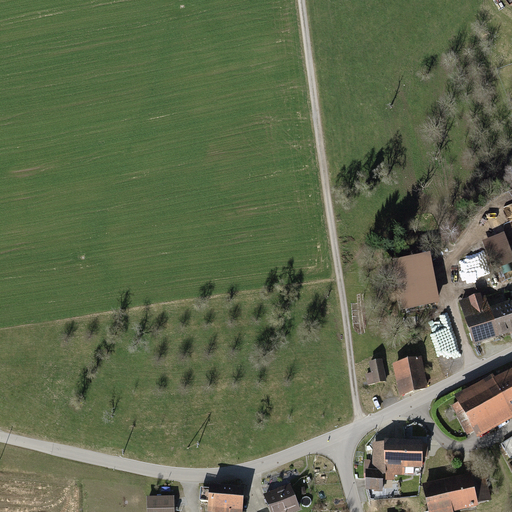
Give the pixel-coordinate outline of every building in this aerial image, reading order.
[(493,271),(511,264),(511,252),(506,234),(483,242),(493,271)] [(393,261),(403,312),(441,304),(432,254),(393,261)] [(473,347),(511,334),(511,302),(490,309),(485,293),(459,302),(473,347)] [(423,360),(394,365),(399,395),(428,390),(427,387),(423,360)] [(368,387),(387,383),(383,361),(370,363),(372,374),(365,375),(368,387)] [(493,375),(455,397),(458,404),(452,407),(469,436),(475,432),(478,438),(511,418),(511,370),(496,379),(493,375)] [(424,440),(385,439),(385,443),(373,442),(372,460),(365,460),(364,470),(367,470),(366,490),(382,491),(383,480),(395,480),(395,474),(414,475),(415,468),(423,468),(423,459),(427,460),(428,445),(424,445),(424,440)] [(472,474),(423,484),(428,511),(454,511),(455,511),(479,507),(478,504),(491,501),(485,473),(472,476),(472,474)] [(265,494),(270,511),(298,511),(303,510),(293,484),(265,494)] [(243,511),(245,487),(210,485),(210,489),(201,488),(200,501),(209,502),(208,511),(243,511)] [(174,511),(174,497),(147,497),(147,511),(174,511)]
